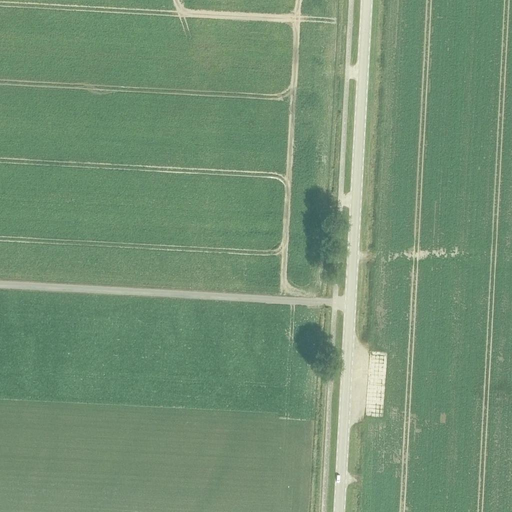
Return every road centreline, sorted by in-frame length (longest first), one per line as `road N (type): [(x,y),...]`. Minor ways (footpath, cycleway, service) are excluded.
road 1 (unclassified): [(350,303),(0,285)]
road 2 (secondary): [(350,303),(366,0)]
road 3 (secondary): [(339,511),(350,303)]
